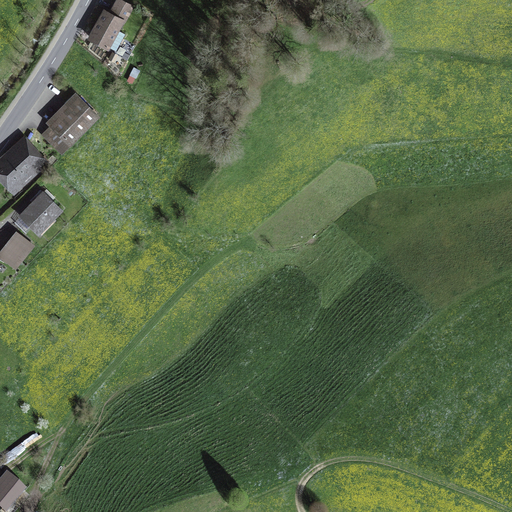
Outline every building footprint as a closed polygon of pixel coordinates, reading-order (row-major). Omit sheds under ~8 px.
[(111,14),(122,20),(128,9),(118,3),(111,14)] [(90,38),(107,47),(122,20),(111,14),(105,11),(90,38)] [(43,134),(62,153),(98,117),(78,97),(51,124),(43,134)] [(0,164),(0,172),(11,185),(17,191),(48,163),(24,136),(17,143),(20,146),(0,164)] [(20,215),(38,232),(61,209),(43,191),(20,215)] [(0,253),(0,255),(12,266),(31,243),(18,232),(0,253)] [(0,508),(4,511),(7,511),(26,490),(7,475),(0,483),(0,508)]
